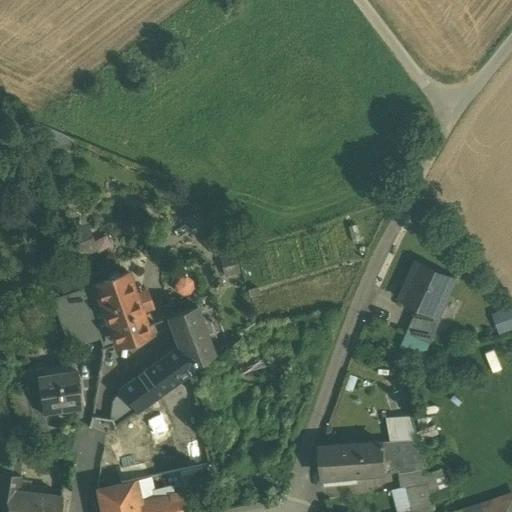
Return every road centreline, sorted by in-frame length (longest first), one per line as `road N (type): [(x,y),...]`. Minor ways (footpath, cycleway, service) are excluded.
road 1 (residential): [(293,511),(372,267),(451,112)]
road 2 (track): [(362,0),(451,112)]
